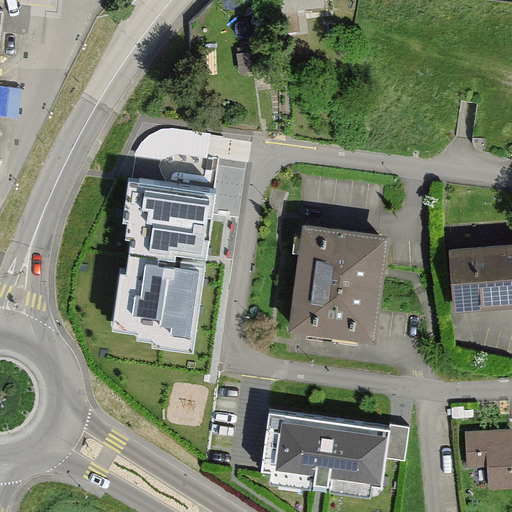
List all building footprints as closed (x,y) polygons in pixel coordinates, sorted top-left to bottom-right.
[(259,51),(238,54),(240,70),(261,66),(259,51)] [(216,189),(139,178),(135,209),(140,210),(138,226),(143,226),(139,251),(174,256),(175,250),(206,254),(209,236),(204,235),(204,229),(203,229),(204,219),(206,219),(207,213),(212,214),(216,189)] [(379,234),(306,224),(304,235),(296,234),(295,244),(303,245),(293,324),(372,335),(382,263),(375,263),(379,234)] [(511,245),(452,250),(457,305),(511,300),(511,245)] [(174,256),(139,251),(135,282),(129,281),(124,317),(149,320),(148,326),(164,328),(164,333),(195,337),(205,261),(181,257),(180,263),(174,262),(164,261),(158,260),(159,254),(175,256),(175,251),(206,255),(206,254),(175,250),(174,256)] [(389,425),(269,409),(261,467),(314,475),(313,479),(328,481),(329,477),(382,484),(386,456),(405,459),(409,425),(390,422),(389,425)] [(511,429),(466,432),(468,464),(489,463),(490,485),(511,483),(511,443),(511,429)]
